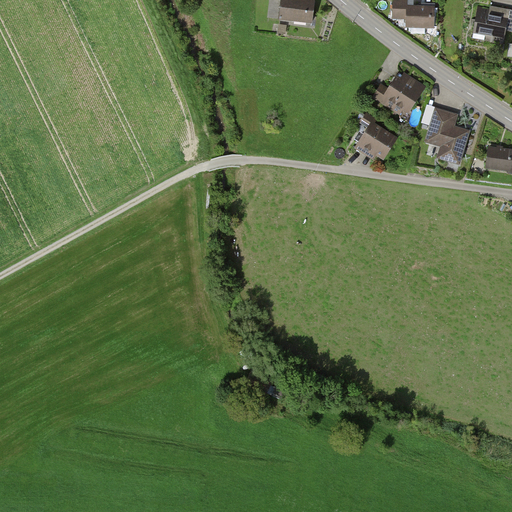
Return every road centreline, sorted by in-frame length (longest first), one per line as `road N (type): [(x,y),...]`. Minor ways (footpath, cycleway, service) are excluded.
road 1 (track): [(202,165),(0,276)]
road 2 (tertiary): [(511,121),(341,0)]
